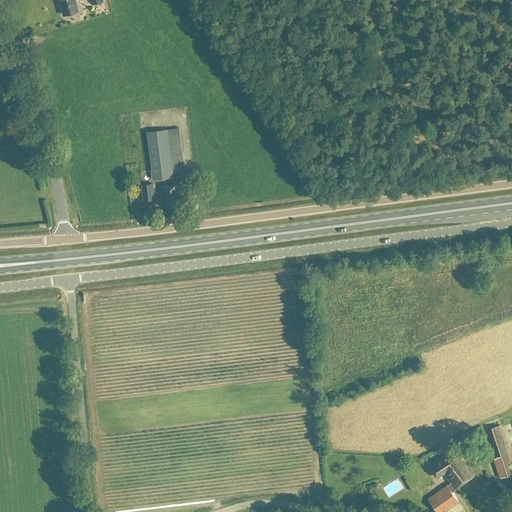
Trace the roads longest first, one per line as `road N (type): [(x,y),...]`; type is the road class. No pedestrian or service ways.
road 1 (primary): [(40,262),(511,204)]
road 2 (unclassified): [(66,239),(511,185)]
road 3 (unclassified): [(511,224),(67,280)]
road 4 (unclassified): [(66,239),(5,0)]
road 5 (unclassified): [(92,511),(67,280)]
